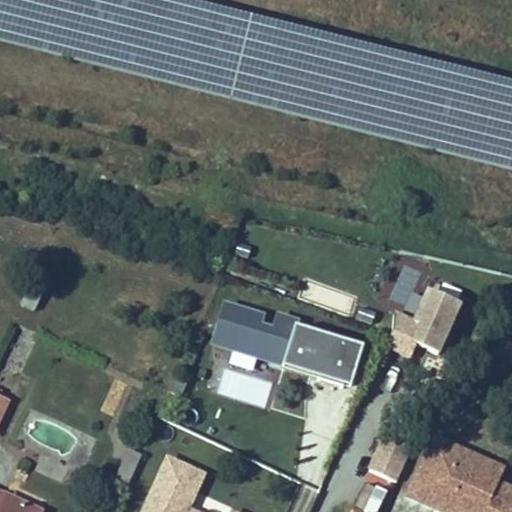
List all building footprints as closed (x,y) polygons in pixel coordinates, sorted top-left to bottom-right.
[(511,87),(163,0),(0,0),(0,33),(511,162),(511,87)] [(29,287),(20,306),(34,313),(43,294),(29,287)] [(440,352),(461,306),(430,292),(417,321),(424,324),(416,341),(440,352)] [(262,318),(225,307),(215,339),(230,344),(228,349),(271,362),(274,352),(285,356),(284,360),(313,369),(314,366),(320,368),(317,380),(342,389),(355,347),(305,331),(303,337),(293,334),(296,324),(277,317),(272,332),(259,328),(262,318)] [(511,338),(492,344),(497,360),(511,354),(511,338)] [(285,356),(274,352),(271,362),(270,366),(317,380),(320,368),(314,366),(313,369),(284,360),(285,356)] [(511,354),(497,360),(499,368),(511,363),(511,354)] [(397,479),(412,447),(387,436),(372,468),(397,479)] [(461,452),(432,439),(413,484),(440,496),(434,510),(439,511),(511,511),(511,491),(497,485),(455,466),(461,452)] [(134,473),(141,457),(128,451),(121,467),(134,473)] [(455,466),(497,485),(504,471),(461,452),(455,466)] [(165,456),(144,502),(158,509),(156,511),(233,511),(230,511),(229,511),(195,511),(191,510),(207,475),(165,456)] [(113,484),(126,490),(134,473),(121,467),(113,484)] [(440,496),(413,484),(406,497),(434,510),(440,496)] [(33,511),(0,496),(0,511),(33,511)] [(156,511),(158,509),(144,502),(139,511),(156,511)]
